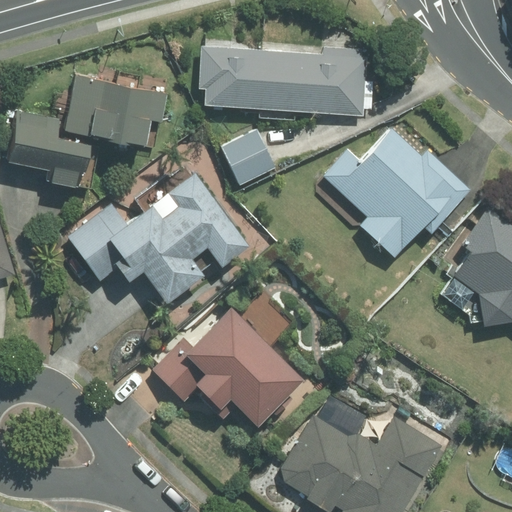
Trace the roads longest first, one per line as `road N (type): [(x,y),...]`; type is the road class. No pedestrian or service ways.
road 1 (residential): [(0,390),(30,385),(57,394),(108,452)]
road 2 (residential): [(128,486),(36,483),(0,469)]
